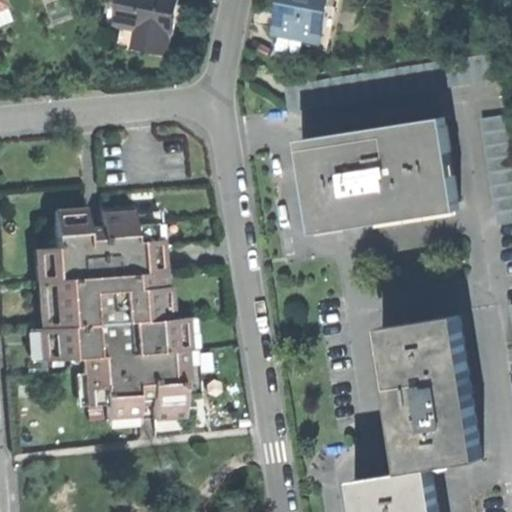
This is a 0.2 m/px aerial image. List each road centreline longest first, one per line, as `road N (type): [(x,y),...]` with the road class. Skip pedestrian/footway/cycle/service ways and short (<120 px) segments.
road 1 (unknown): [(482,221),(346,245),(317,243),(309,222),(299,123),(446,112),(463,121),(470,139)]
road 2 (residential): [(216,101),(283,511)]
road 3 (residential): [(216,101),(0,124)]
road 4 (unknown): [(494,294),(511,450)]
road 5 (unknown): [(358,310),(494,294)]
